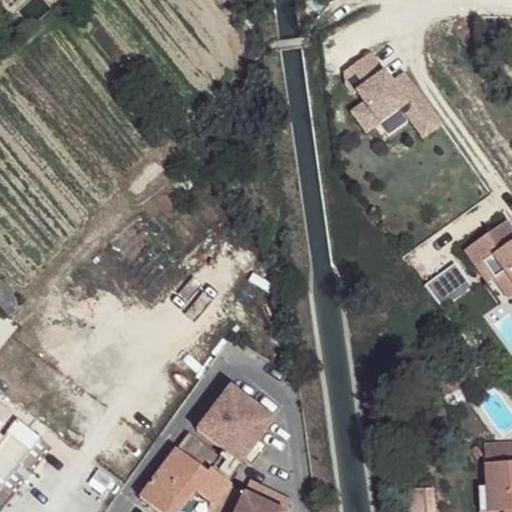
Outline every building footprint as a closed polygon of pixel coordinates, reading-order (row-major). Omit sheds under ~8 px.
[(387,73),(373,54),(343,75),(356,94),(360,92),(368,103),(383,124),(411,104),(414,109),(408,114),(422,132),(440,119),(411,78),(399,86),(396,82),(396,83),(388,72),(387,73)] [(396,82),(399,86),(411,78),(408,74),(396,82)] [(370,133),(383,124),(368,103),(355,113),(370,133)] [(445,125),(440,119),(422,132),(426,138),(445,125)] [(511,232),(505,223),(496,230),(508,246),(511,242),(511,232)] [(511,242),(508,246),(496,230),(464,252),(476,269),(482,264),(494,281),(504,273),(511,284),(511,242)] [(482,264),(476,269),(488,285),(494,281),(482,264)] [(509,301),(511,298),(511,284),(504,273),(494,281),(509,301)] [(0,279),(0,307),(9,318),(22,307),(0,280),(0,279)] [(229,388),(197,432),(241,465),(274,420),(229,388)] [(5,440),(0,436),(0,486),(2,488),(39,441),(18,424),(5,440)] [(188,435),(139,499),(156,511),(229,511),(242,494),(210,470),(220,458),(188,435)] [(480,511),(511,511),(511,444),(484,446),(486,484),(479,484),(480,511)] [(475,458),(482,455),(477,448),(475,448),(472,450),(472,452),(475,458)] [(286,511),(291,501),(250,482),(236,511),(286,511)]
